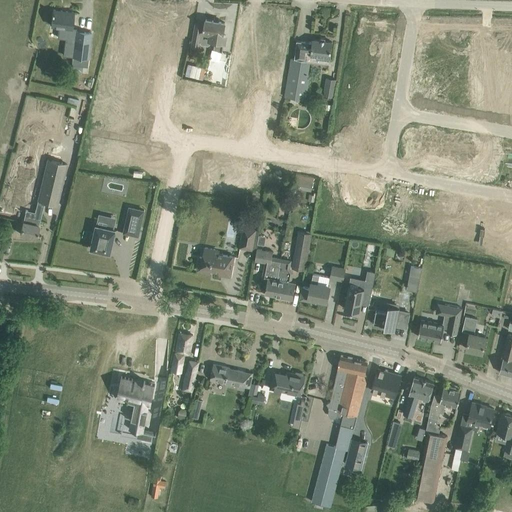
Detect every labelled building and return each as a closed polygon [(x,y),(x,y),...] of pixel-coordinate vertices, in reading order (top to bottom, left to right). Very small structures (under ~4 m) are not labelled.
[(65,57),(71,57),(70,64),(87,66),(91,33),(76,31),(76,28),(71,28),(73,12),(51,9),(49,25),(60,26),(59,35),(66,36),(65,46),(72,47),(71,52),(66,51),(65,57)] [(195,24),(191,48),(198,49),(199,45),(214,47),(213,49),(205,78),(224,83),(231,54),(222,52),(224,42),(226,35),(223,35),(225,23),(206,19),(205,26),(195,24)] [(290,58),(284,96),(306,100),(310,74),(308,74),(310,61),(329,64),(332,42),(325,41),(325,38),(320,37),(320,40),(313,40),(312,42),(296,41),(294,58),(290,58)] [(324,90),(325,90),(324,96),(333,97),(336,79),(326,77),(324,90)] [(475,91),(471,113),(484,115),(488,93),(475,91)] [(488,93),(484,115),(496,117),(500,95),(488,93)] [(511,97),(500,95),(496,117),(509,119),(511,100),(511,97)] [(181,113),(185,99),(178,97),(175,111),(181,113)] [(93,131),(90,148),(101,150),(104,132),(93,131)] [(104,132),(101,150),(111,151),(114,134),(104,132)] [(114,134),(111,151),(121,153),(124,136),(114,134)] [(124,136),(121,153),(131,155),(134,137),(124,136)] [(134,137),(131,155),(141,156),(144,139),(134,137)] [(144,139),(141,156),(151,158),(154,141),(151,140),(144,139)] [(154,141),(151,158),(162,160),(164,142),(161,142),(154,141)] [(37,200),(57,205),(67,164),(47,159),(37,200)] [(206,159),(203,176),(213,178),(216,161),(206,159)] [(216,161),(213,178),(224,180),(226,162),(216,161)] [(226,162),(224,180),(234,181),(236,164),(226,162)] [(236,164),(234,181),(244,183),(246,166),(236,164)] [(246,166),(244,183),(254,185),(257,167),(246,166)] [(257,167),(254,185),(264,186),(267,169),(257,167)] [(296,178),(295,183),(312,186),(313,180),(302,178),(297,177),(296,178)] [(268,183),(261,222),(268,223),(272,204),(275,205),(276,199),(285,200),(288,180),(279,179),(278,185),(268,183)] [(129,207),(123,232),(138,235),(144,210),(129,207)] [(24,210),(19,233),(36,237),(42,212),(35,211),(35,212),(24,210)] [(285,217),(273,214),(268,238),(280,240),(285,217)] [(111,253),(116,229),(106,227),(107,225),(99,223),(98,225),(96,225),(95,233),(92,233),(91,239),(93,240),(91,248),(111,253)] [(240,248),(251,250),(253,241),(255,231),(255,230),(244,228),(240,248)] [(253,241),(251,250),(256,251),(256,250),(260,232),(255,231),(253,241)] [(298,231),(291,267),(305,270),(312,233),(298,231)] [(203,258),(199,258),(197,270),(210,272),(211,269),(220,271),(219,274),(230,276),(234,257),(215,254),(216,251),(205,249),(203,258)] [(277,279),(281,258),(271,256),(272,252),(256,250),(256,251),(254,260),(265,262),(262,278),(267,279),(265,293),(275,295),(278,279),(277,279)] [(291,260),(281,258),(277,279),(278,279),(275,295),(293,298),(296,282),(291,282),(293,271),(289,267),(291,260)] [(411,271),(409,281),(416,283),(419,284),(422,268),(411,265),(410,271),(411,271)] [(332,266),(330,278),(342,280),(344,269),(332,266)] [(359,287),(349,285),(346,297),(345,296),(343,304),(345,304),(344,308),(350,309),(350,312),(357,313),(358,311),(360,311),(364,291),(371,293),(376,271),(367,270),(365,279),(361,278),(359,287)] [(302,286),(300,299),(315,302),(315,299),(327,301),(328,291),(329,286),(328,285),(329,277),(319,275),(313,274),(310,288),(302,286)] [(462,307),(445,304),(443,314),(444,314),(442,324),(421,320),(418,336),(441,341),(443,329),(447,330),(447,332),(457,334),(462,307)] [(373,324),(395,328),(395,329),(396,329),(396,326),(407,328),(410,313),(399,311),(400,307),(399,307),(399,308),(388,306),(387,312),(376,310),(373,324)] [(493,310),(492,315),(496,318),(500,318),(501,312),(493,310)] [(470,330),(468,338),(466,348),(483,352),(486,336),(473,334),(477,318),(466,316),(463,328),(470,330)] [(180,332),(178,342),(176,350),(177,350),(173,367),(182,369),(186,352),(190,353),(191,345),(193,335),(180,332)] [(511,349),(511,334),(507,333),(501,356),(503,357),(503,356),(508,357),(510,349),(511,349)] [(503,356),(503,357),(502,362),(499,372),(511,375),(511,349),(510,349),(508,357),(503,356)] [(326,444),(311,501),(330,506),(345,449),(348,450),(367,375),(364,374),(367,361),(341,355),(341,356),(330,401),(326,404),(330,408),(328,413),(330,417),(335,418),(338,416),(342,417),(335,446),(326,444)] [(183,390),(192,392),(198,363),(190,361),(183,390)] [(214,363),(210,379),(228,382),(229,381),(250,385),(253,373),(229,368),(229,367),(214,363)] [(377,367),(371,390),(394,397),(400,374),(377,367)] [(274,371),(271,381),(270,388),(301,395),(305,375),(291,372),(290,375),(274,371)] [(144,431),(149,405),(150,405),(155,383),(145,382),(145,381),(144,380),(144,382),(133,380),(133,378),(121,376),(117,398),(135,401),(129,429),(137,430),(136,438),(152,441),(153,433),(144,431)] [(409,393),(403,413),(404,414),(405,411),(413,413),(412,416),(413,416),(419,396),(428,399),(434,381),(433,381),(426,379),(425,379),(423,378),(422,378),(415,376),(414,376),(409,393)] [(253,382),(251,392),(257,393),(259,383),(253,382)] [(431,404),(428,416),(438,419),(440,412),(443,413),(446,403),(457,406),(461,390),(455,389),(456,388),(450,386),(449,387),(444,386),(441,396),(434,394),(431,404)] [(254,395),(252,402),(263,404),(265,397),(254,395)] [(301,424),(306,400),(301,399),(301,403),(297,402),(293,422),(301,424)] [(470,411),(468,420),(469,420),(479,423),(481,423),(482,426),(486,428),(489,425),(490,426),(492,418),(494,409),(480,405),(481,404),(472,402),(470,411)] [(497,433),(507,435),(503,449),(505,450),(503,457),(511,459),(511,415),(502,412),(497,433)] [(395,446),(402,423),(393,420),(387,444),(395,446)] [(455,447),(467,450),(472,429),(472,427),(468,426),(460,425),(455,447)] [(428,432),(425,445),(415,495),(436,500),(449,436),(428,432)] [(351,436),(345,462),(358,465),(365,440),(351,436)] [(408,447),(406,456),(417,458),(420,449),(408,447)] [(163,495),(165,478),(154,476),(152,494),(163,495)]
